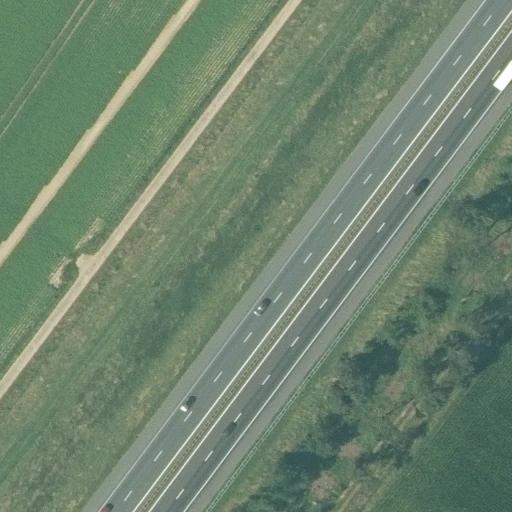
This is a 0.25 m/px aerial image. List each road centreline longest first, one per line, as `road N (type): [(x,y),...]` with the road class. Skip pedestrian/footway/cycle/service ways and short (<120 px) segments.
road 1 (motorway): [(505,0),(119,511)]
road 2 (motorway): [(178,511),(511,70)]
